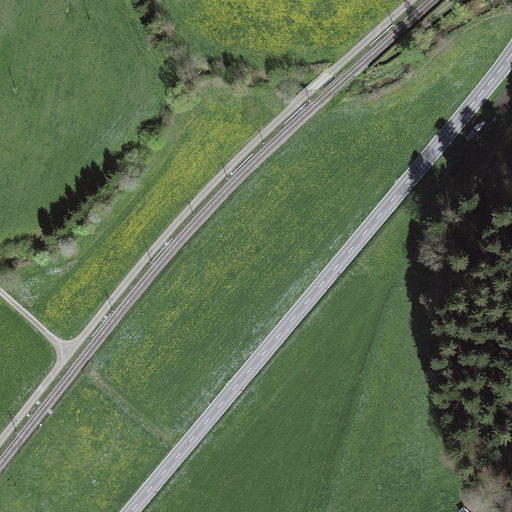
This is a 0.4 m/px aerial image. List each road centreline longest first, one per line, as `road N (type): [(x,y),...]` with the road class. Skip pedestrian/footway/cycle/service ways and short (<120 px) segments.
road 1 (track): [(0,445),(210,190),(416,0)]
road 2 (secondary): [(134,511),(511,53)]
road 3 (track): [(426,216),(511,115)]
road 4 (track): [(511,275),(494,215),(511,159)]
